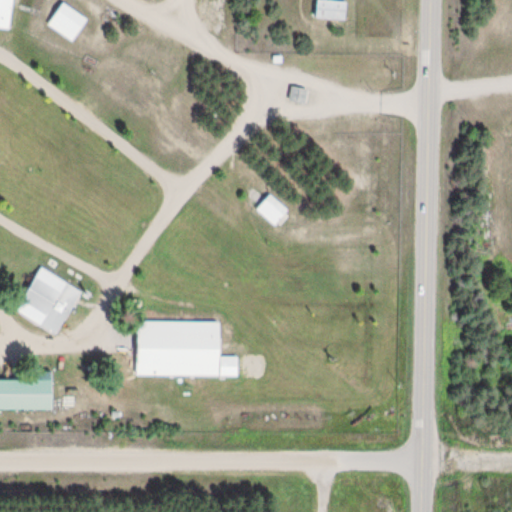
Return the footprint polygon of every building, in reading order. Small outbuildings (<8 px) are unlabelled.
[(0,0),(8,0),(5,28),(0,27),(0,0)] [(314,0),(315,19),(352,19),(352,0),(314,0)] [(60,2),(83,19),(67,41),(44,24),(60,2)] [(309,89),(292,85),(289,101),(306,104),(309,89)] [(265,192),(283,207),(270,223),(252,208),(265,192)] [(78,291),(52,332),(12,307),(38,266),(78,291)] [(216,321),(215,354),(233,355),(233,376),(130,373),(132,319),(216,321)] [(0,371),(48,371),(48,407),(0,407),(0,371)]
